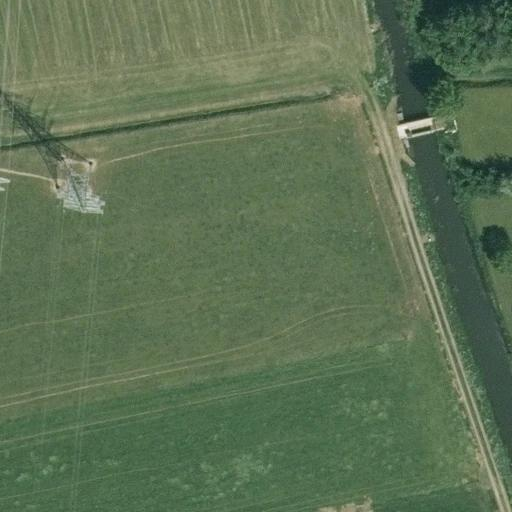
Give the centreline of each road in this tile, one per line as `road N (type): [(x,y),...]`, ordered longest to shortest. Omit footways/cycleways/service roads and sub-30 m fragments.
road 1 (track): [(384,133),(353,75),(327,67),(294,80),(0,126)]
road 2 (track): [(506,511),(384,133)]
